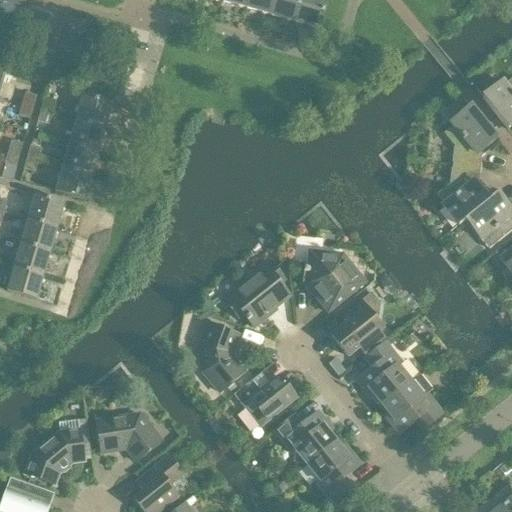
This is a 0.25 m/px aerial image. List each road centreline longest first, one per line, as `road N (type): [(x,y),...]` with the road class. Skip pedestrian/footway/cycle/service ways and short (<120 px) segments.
road 1 (residential): [(413,491),(297,348)]
road 2 (residential): [(413,491),(511,411)]
